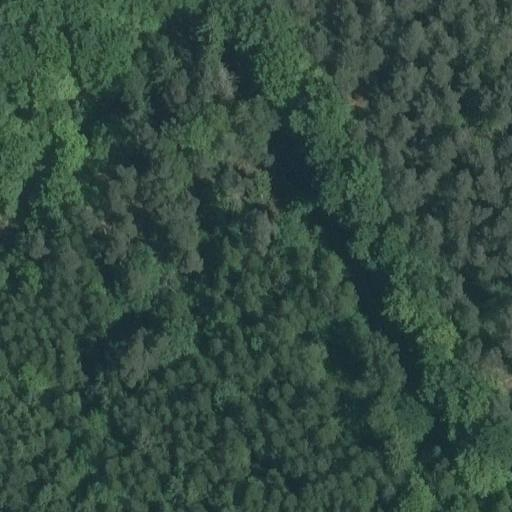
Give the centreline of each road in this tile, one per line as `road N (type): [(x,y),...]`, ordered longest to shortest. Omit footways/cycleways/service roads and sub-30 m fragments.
road 1 (track): [(222,0),(483,497)]
road 2 (track): [(178,0),(119,132),(70,196),(0,261)]
